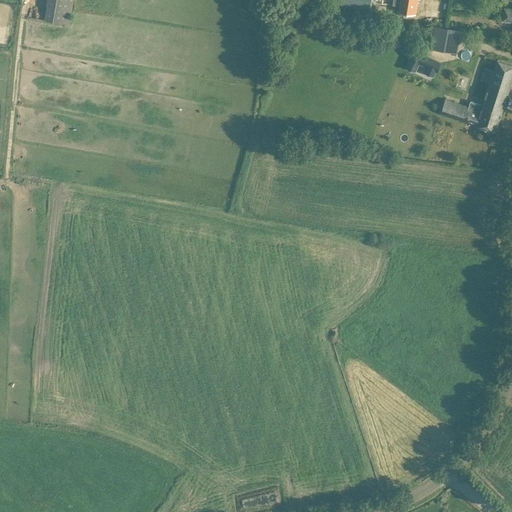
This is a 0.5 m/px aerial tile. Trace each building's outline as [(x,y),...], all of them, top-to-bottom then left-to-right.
[(69,23),(73,0),(47,0),(45,19),(69,23)] [(370,10),(371,0),(356,0),(356,4),(341,2),(340,6),(370,10)] [(394,0),(393,5),(400,6),(399,11),(414,14),(416,0),(394,0)] [(511,21),(511,8),(504,8),(502,20),(511,21)] [(434,25),(430,47),(456,52),(460,29),(434,25)] [(409,59),(407,65),(416,69),(419,63),(426,66),(424,70),(434,74),(436,72),(440,62),(414,49),(409,59)] [(495,131),(511,77),(511,64),(497,60),(482,104),(470,101),(468,106),(445,99),(440,113),(495,131)]
